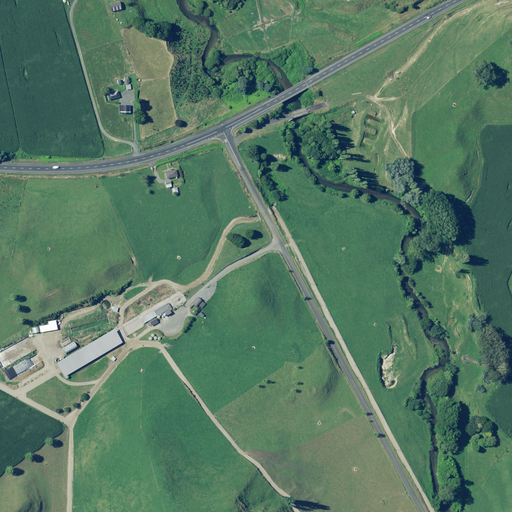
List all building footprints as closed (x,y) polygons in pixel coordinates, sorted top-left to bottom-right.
[(120,79),(121,84),(125,83),(125,86),(129,85),(128,77),(120,79)] [(114,92),(114,90),(109,92),(110,93),(107,94),(109,100),(119,97),(117,91),(114,92)] [(175,168),(172,169),(164,171),(166,179),(177,176),(175,168)] [(201,301),(197,297),(192,303),(196,306),(201,301)] [(206,304),(202,301),(197,307),(201,310),(206,304)] [(164,311),(167,316),(171,313),(169,311),(171,310),(167,303),(154,311),(157,316),(164,311)] [(144,323),(157,316),(154,311),(141,318),(144,323)] [(147,322),(149,326),(151,325),(151,326),(158,323),(155,317),(147,322)] [(112,330),(53,361),(61,375),(120,344),(112,330)]
